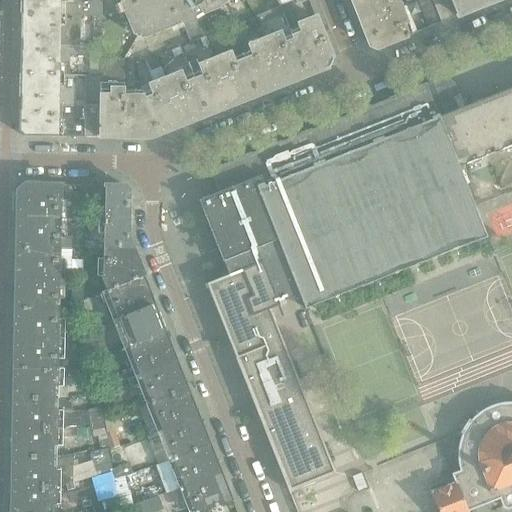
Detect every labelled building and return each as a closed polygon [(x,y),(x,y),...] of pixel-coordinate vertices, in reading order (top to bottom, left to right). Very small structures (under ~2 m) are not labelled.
[(20,0),(20,15),(77,16),(92,17),(100,17),(101,17),(101,0),(20,0)] [(195,20),(182,0),(117,0),(132,35),(136,37),(142,40),(181,24),(189,44),(202,38),(195,20)] [(182,0),(195,20),(202,16),(220,9),(230,27),(238,22),(227,2),(231,0),(182,0)] [(412,35),(402,8),(398,0),(350,0),(368,44),(378,48),(412,35)] [(441,23),(431,0),(421,0),(416,2),(427,29),(441,23)] [(456,17),(449,0),(431,0),(441,23),(456,17)] [(499,0),(449,0),(456,17),(499,0)] [(258,25),(282,15),(279,7),(255,18),(258,25)] [(100,46),(91,46),(77,46),(77,16),(20,15),(19,75),(59,76),(69,76),(69,55),(89,55),(88,77),(100,77),(100,59),(100,46)] [(331,58),(315,18),(314,16),(295,23),(299,33),(291,36),(307,76),(326,69),(331,58)] [(100,46),(100,17),(92,17),(91,46),(100,46)] [(246,37),(240,24),(230,28),(235,41),(246,37)] [(307,76),(291,36),(290,36),(291,40),(284,42),(280,31),(246,45),(250,56),(242,59),(257,96),(307,76)] [(182,56),(179,48),(171,52),(174,59),(182,56)] [(257,96),(242,59),(235,62),(230,51),(197,64),(195,60),(188,63),(208,115),(257,96)] [(159,135),(144,98),(143,95),(124,95),(124,88),(129,88),(128,74),(124,74),(124,61),(124,60),(122,60),(100,59),(100,77),(99,117),(99,138),(149,139),(159,135)] [(208,115),(188,63),(187,64),(188,68),(146,84),(151,95),(144,98),(159,135),(208,115)] [(85,138),(86,117),(99,117),(100,77),(88,77),(70,76),(69,95),(58,94),(59,76),(19,75),(18,132),(23,137),(85,138)] [(511,88),(510,89),(508,93),(503,95),(499,93),(463,108),(455,87),(454,85),(451,81),(447,79),(442,78),(438,79),(431,81),(445,115),(439,117),(458,167),(469,163),(473,165),(480,162),(482,158),(505,149),(508,151),(511,149),(511,88)] [(473,201),(458,167),(439,117),(438,117),(438,115),(437,115),(426,86),(425,84),(418,87),(418,88),(399,94),(388,99),(388,100),(370,107),(369,106),(358,110),(359,111),(340,119),(340,118),(328,122),(329,123),(310,130),(310,129),(299,134),(299,135),(280,142),(280,141),(269,146),(269,147),(251,154),(250,153),(243,156),(244,157),(209,170),(218,193),(198,201),(204,215),(203,215),(204,217),(205,217),(211,229),(209,230),(210,232),(211,232),(216,244),(215,245),(216,247),(217,247),(222,259),(221,260),(222,262),(223,261),(228,275),(261,262),(278,304),(299,296),(304,310),(311,307),(359,287),(360,288),(371,283),(409,268),(419,264),(430,260),(430,259),(457,249),(479,240),(479,241),(486,238),(485,235),(485,236),(473,201)] [(99,138),(99,117),(86,117),(85,138),(99,138)] [(59,250),(60,220),(61,185),(24,185),(24,190),(21,192),(17,192),(16,213),(19,216),(18,222),(16,224),(15,249),(59,250)] [(103,208),(104,186),(61,185),(60,220),(75,220),(75,233),(84,233),(84,221),(91,208),(103,208)] [(143,277),(127,236),(128,191),(124,186),(104,186),(103,208),(103,243),(84,242),(84,250),(102,251),(102,276),(100,277),(105,292),(143,277)] [(58,310),(59,250),(15,249),(15,273),(17,276),(17,282),(15,284),(14,309),(58,310)] [(228,275),(206,284),(288,492),(334,474),(269,310),(279,306),(278,304),(261,262),(228,275)] [(165,332),(143,277),(105,292),(127,347),(165,332)] [(57,370),(58,310),(14,309),(14,333),(16,336),(16,342),(14,344),(13,369),(57,370)] [(101,324),(97,318),(87,323),(90,330),(101,324)] [(88,337),(88,329),(74,329),(74,337),(88,337)] [(187,388),(165,332),(127,347),(139,375),(127,380),(132,392),(139,389),(138,386),(142,384),(150,403),(187,388)] [(108,354),(102,339),(88,341),(91,360),(108,354)] [(91,360),(88,341),(88,340),(77,341),(81,370),(93,371),(91,360)] [(54,387),(57,387),(57,370),(13,369),(13,399),(54,399),(54,387)] [(67,370),(67,379),(92,380),(93,371),(81,370),(67,370)] [(210,444),(187,388),(150,403),(172,459),(210,444)] [(56,446),(57,433),(57,429),(67,429),(91,426),(103,424),(100,412),(81,415),(81,413),(74,414),(74,412),(69,412),(69,400),(54,399),(13,399),(11,458),(52,458),(52,446),(56,446)] [(511,401),(505,401),(498,402),(497,402),(488,405),(482,408),(481,409),(474,414),(469,419),(467,417),(466,418),(468,420),(459,433),(460,434),(459,435),(461,435),(460,437),(458,444),(457,450),(456,450),(455,451),(457,451),(457,461),(458,467),(456,467),(457,468),(458,468),(459,471),(450,474),(452,479),(454,483),(445,486),(430,492),(437,511),(466,511),(467,511),(474,509),(487,504),(498,499),(502,508),(506,510),(511,507),(511,401)] [(119,447),(114,430),(121,428),(117,418),(103,424),(108,448),(108,451),(119,447)] [(108,448),(103,424),(91,426),(92,438),(97,437),(99,449),(108,448)] [(232,500),(220,472),(210,444),(172,459),(155,466),(166,493),(160,496),(164,507),(180,501),(175,489),(183,486),(188,499),(193,511),(201,511),(203,511),(232,500)] [(55,505),(55,490),(60,487),(63,497),(93,489),(90,478),(87,479),(84,469),(55,477),(56,470),(52,470),(52,458),(11,458),(10,496),(11,498),(10,511),(51,511),(52,505),(55,505)] [(131,473),(128,464),(112,470),(113,480),(119,478),(122,477),(124,476),(131,473)] [(119,478),(113,480),(115,497),(129,495),(124,476),(122,477),(119,478)]
